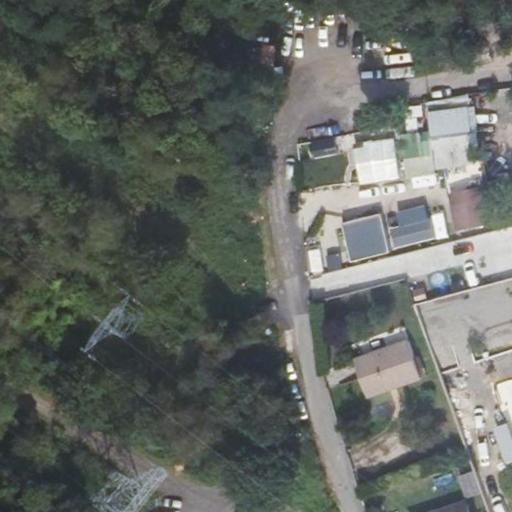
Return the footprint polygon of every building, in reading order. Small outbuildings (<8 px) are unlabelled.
[(483,163),(479,131),(405,142),(410,173),(483,163)] [(396,139),(369,143),(374,181),(401,178),(396,139)] [(369,143),(358,144),(363,183),(374,181),(369,143)] [(490,186),(458,191),(463,227),(495,222),(490,186)] [(432,221),(394,231),(398,248),(436,238),(432,221)] [(387,251),(383,232),(335,241),(339,260),(387,251)] [(410,340),(356,359),(369,397),(424,378),(410,340)] [(33,362),(13,354),(3,375),(24,383),(33,362)] [(153,413),(112,395),(96,432),(118,443),(127,422),(146,430),(153,413)] [(470,511),(467,502),(438,511),(470,511)]
